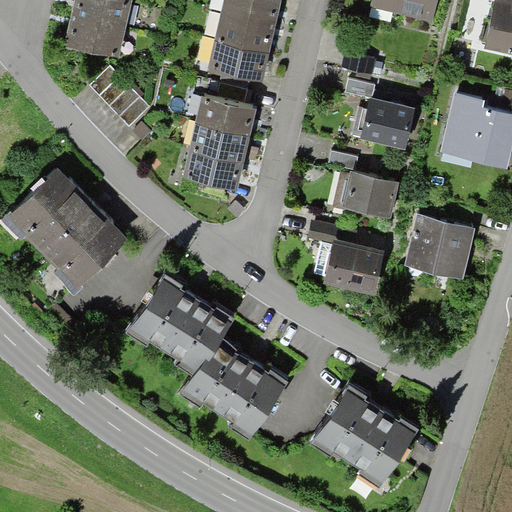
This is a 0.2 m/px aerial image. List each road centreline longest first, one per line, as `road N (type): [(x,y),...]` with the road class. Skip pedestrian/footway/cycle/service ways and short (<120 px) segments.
road 1 (secondary): [(0,330),(92,408),(256,511)]
road 2 (residential): [(240,272),(94,142),(29,65)]
road 3 (residential): [(240,272),(310,0)]
road 4 (residential): [(466,393),(306,318),(240,272)]
road 5 (residential): [(511,259),(466,393)]
road 6 (residential): [(466,393),(433,511)]
